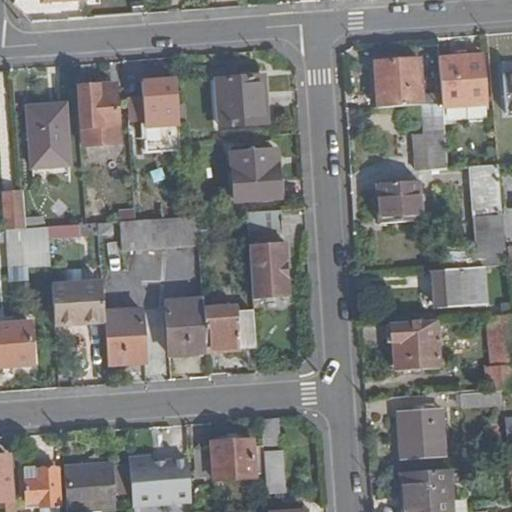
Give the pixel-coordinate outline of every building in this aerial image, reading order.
[(484,57),(440,60),(442,97),(443,107),(443,113),(487,110),(484,57)] [(376,65),(378,112),(425,108),(443,107),(442,97),(422,97),(419,62),(376,65)] [(511,116),(511,75),(503,76),(506,117),(511,116)] [(269,125),(266,80),(219,84),(223,129),(269,125)] [(180,127),(178,82),(143,84),(146,128),(180,127)] [(116,85),(76,88),(79,130),(102,129),(103,124),(119,123),(116,85)] [(67,106),(49,107),(49,116),(30,117),(33,171),(71,168),(67,106)] [(49,116),(49,107),(29,109),(30,117),(49,116)] [(415,138),(417,172),(447,170),(443,113),(443,107),(425,108),(426,136),(415,138)] [(274,166),(273,151),(230,154),(233,201),(279,199),(277,166),(274,166)] [(501,208),(500,166),(473,168),(478,250),(479,269),(485,268),(508,266),(504,208),(501,208)] [(424,223),(422,184),(381,186),(383,225),(424,223)] [(25,229),(22,194),(3,195),(6,231),(25,229)] [(134,198),(136,218),(150,217),(149,197),(134,198)] [(283,230),(282,210),(244,213),(246,233),(283,230)] [(196,216),(147,220),(149,250),(198,246),(196,216)] [(147,220),(137,221),(120,222),(122,251),(149,250),(147,220)] [(98,224),(69,226),(71,242),(99,242),(98,224)] [(250,302),(291,299),(287,244),(247,246),(250,302)] [(479,269),(478,250),(448,252),(449,271),(479,269)] [(449,271),(437,271),(439,310),(488,307),(485,268),(479,269),(449,271)] [(101,284),(51,288),(54,327),(104,324),(103,316),(101,284)] [(206,354),(203,312),(202,302),(165,304),(169,356),(206,354)] [(254,350),(252,316),(237,316),(236,309),(203,312),(206,354),(234,353),(237,352),(254,350)] [(104,324),(106,365),(145,362),(142,313),(103,316),(104,324)] [(489,368),(491,393),(511,391),(511,319),(490,320),(496,366),(489,368)] [(441,367),(439,322),(392,324),(394,345),(398,344),(400,371),(441,367)] [(0,368),(31,366),(28,324),(0,326),(0,368)] [(488,393),(462,395),(463,409),(489,407),(488,393)] [(447,459),(445,410),(401,413),(403,460),(447,459)] [(511,416),(503,417),(506,443),(511,442),(511,416)] [(285,492),(281,418),(263,419),(267,494),(285,492)] [(255,478),(253,440),(214,442),(217,480),(255,478)] [(0,499),(11,499),(9,457),(0,458),(0,499)] [(193,511),(191,464),(156,465),(156,458),(131,460),(133,509),(175,507),(174,511),(193,511)] [(112,467),(65,470),(68,511),(88,511),(102,511),(116,511),(112,467)] [(59,506),(58,470),(38,471),(38,476),(24,476),(26,503),(40,503),(40,507),(59,506)] [(449,511),(447,470),(402,473),(404,511),(449,511)]
